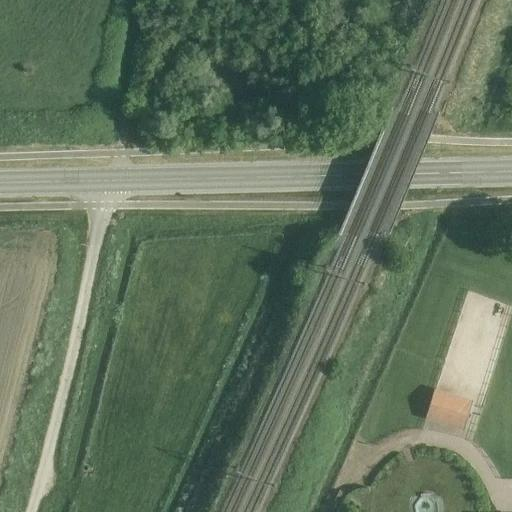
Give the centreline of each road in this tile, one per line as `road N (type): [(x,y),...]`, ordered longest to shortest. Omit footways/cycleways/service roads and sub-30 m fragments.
road 1 (primary): [(112,182),(511,171)]
road 2 (track): [(34,511),(103,205)]
road 3 (track): [(139,0),(122,153)]
